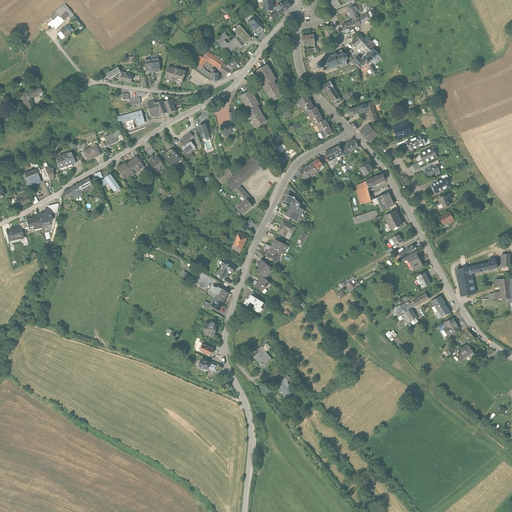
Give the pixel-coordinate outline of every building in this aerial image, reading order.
[(265,6),(264,0),(256,0),(253,1),(254,10),(257,9),(261,7),(265,6)] [(264,0),(265,6),(266,14),(273,13),(275,13),(275,11),(273,0),(264,0)] [(337,1),(332,4),(336,11),(341,8),(337,1)] [(292,8),(289,4),(284,8),(282,6),(275,11),(275,13),(273,13),(273,15),(274,15),(271,17),(275,22),(292,8)] [(77,23),(79,20),(69,7),(60,15),(54,20),(56,22),(52,26),(56,30),(57,29),(59,30),(68,23),(72,18),(77,23)] [(357,29),(362,27),(359,21),(357,15),(355,10),(349,12),(354,23),(357,29)] [(359,21),(362,27),(372,21),(369,15),(359,21)] [(262,29),(264,27),(256,19),(249,24),(257,33),(256,34),(259,37),(265,32),(262,29)] [(354,30),(357,29),(354,23),(347,26),(343,28),(347,37),(355,33),(354,30)] [(62,36),(66,42),(77,33),(73,27),(62,36)] [(236,34),(246,46),(252,40),(242,28),(236,34)] [(227,35),(218,43),(225,51),(226,50),(230,56),(238,49),(240,51),(244,47),(237,40),(230,46),(227,42),(230,39),(227,35)] [(303,39),(304,48),(316,46),(315,37),(303,39)] [(360,45),(369,55),(373,51),(376,48),(368,39),(365,42),(361,38),(352,46),(355,49),(360,45)] [(369,55),(364,59),(369,63),(371,65),(379,57),(373,51),(369,55)] [(317,68),(319,73),(319,72),(319,73),(320,73),(320,72),(323,71),(324,72),(325,73),(326,73),(327,73),(328,74),(328,73),(332,71),(332,72),(333,72),(333,71),(336,70),(337,70),(337,69),(341,68),(342,70),(348,67),(347,64),(347,63),(347,64),(348,64),(347,63),(348,61),(349,61),(349,60),(348,60),(347,58),(348,57),(347,57),(345,56),(344,56),(342,53),(343,53),(343,52),(336,55),(337,57),(333,58),(332,58),(332,59),(328,60),(328,59),(327,60),(328,60),(324,62),(324,61),(323,61),(323,62),(322,63),(321,64),(322,65),(321,65),(321,66),(318,67),(318,66),(317,67),(318,67),(317,68),(318,68),(317,68)] [(228,77),(232,72),(228,69),(230,68),(226,65),(216,58),(210,53),(206,60),(209,63),(221,71),(220,72),(228,77)] [(154,58),(154,62),(156,74),(163,73),(160,57),(154,58)] [(209,63),(206,60),(203,58),(200,62),(199,62),(197,65),(199,67),(196,71),(210,81),(214,83),(214,77),(203,69),(209,63)] [(369,63),(364,59),(361,61),(359,58),(354,62),(356,67),(357,66),(361,70),(369,63)] [(154,62),(147,63),(149,76),(156,74),(154,62)] [(236,62),(230,68),(228,69),(232,72),(234,71),(238,67),(240,69),(241,68),(240,66),(236,62)] [(258,73),(267,87),(275,82),(275,83),(277,81),(268,66),(258,73)] [(171,68),(167,80),(185,85),(186,78),(187,78),(188,73),(171,68)] [(110,76),(113,81),(117,78),(123,81),(124,75),(123,75),(124,74),(121,70),(110,76)] [(124,82),(134,84),(135,79),(129,77),(130,75),(125,74),(124,75),(123,81),(124,82)] [(265,88),(274,103),(284,97),(275,83),(275,82),(267,87),(265,88)] [(331,84),(322,89),(326,94),(327,93),(336,107),(343,103),(334,89),(331,84)] [(21,103),(25,112),(31,110),(26,100),(38,94),(36,90),(19,98),(21,103)] [(242,98),(251,113),(259,108),(261,106),(252,92),(242,98)] [(303,109),(312,104),(308,97),(299,102),(303,109)] [(170,114),(170,115),(178,112),(176,105),(174,101),(166,104),(170,114)] [(382,114),(378,102),(350,112),(352,118),(368,112),(371,121),(377,119),(376,115),(382,114)] [(150,105),(153,118),(157,117),(158,119),(162,117),(161,117),(158,105),(158,103),(150,105)] [(161,117),(162,117),(170,114),(166,104),(166,103),(158,105),(161,117)] [(312,104),(303,109),(306,115),(308,114),(315,111),(312,104)] [(251,113),(249,114),(257,129),(268,123),(259,108),(251,113)] [(315,111),(308,114),(312,121),(321,116),(318,109),(315,111)] [(145,117),(144,113),(123,118),(124,124),(128,123),(130,131),(137,129),(135,121),(138,120),(140,126),(147,124),(147,123),(145,117)] [(315,127),(318,126),(324,123),(321,116),(312,121),(315,127)] [(321,133),(330,128),(327,122),(324,123),(318,126),(321,133)] [(301,123),(295,126),(298,131),(303,128),(301,123)] [(352,127),(356,132),(362,127),(358,123),(352,127)] [(223,127),(226,138),(231,136),(231,135),(234,134),(232,130),(235,129),(234,124),(232,124),(223,127)] [(394,129),(399,140),(411,135),(407,124),(394,129)] [(207,125),(200,128),(204,139),(211,137),(207,125)] [(366,139),(371,144),(378,137),(374,132),(369,126),(361,133),(366,139)] [(333,135),(330,128),(321,133),(324,139),(333,135)] [(122,132),(117,134),(121,142),(125,140),(122,132)] [(108,148),(121,142),(117,134),(108,138),(109,141),(105,143),(108,148)] [(181,142),(185,147),(190,143),(192,142),(193,143),(197,140),(196,138),(195,137),(192,134),(181,142)] [(411,149),(412,151),(426,146),(424,141),(423,140),(422,140),(421,140),(420,137),(406,143),(408,148),(409,149),(410,149),(411,149)] [(193,143),(192,142),(190,143),(190,144),(186,148),(187,149),(185,150),(189,155),(197,149),(193,144),(193,143)] [(356,142),(347,145),(348,146),(351,153),(359,149),(356,142)] [(92,161),(103,155),(99,146),(86,152),(88,156),(89,155),(92,161)] [(348,146),(341,149),(344,155),(345,157),(351,154),(350,153),(351,153),(348,146)] [(333,151),(337,159),(344,155),(341,149),(340,147),(333,151)] [(166,156),(175,167),(183,161),(175,150),(166,156)] [(420,155),(424,164),(436,159),(432,150),(420,155)] [(339,162),(337,159),(333,151),(326,154),(330,162),(334,160),(336,164),(339,162)] [(63,169),(78,164),(74,153),(59,158),(63,169)] [(158,172),(166,167),(157,153),(155,155),(158,159),(152,163),(154,166),(153,167),(157,172),(157,171),(158,172)] [(132,163),(129,165),(135,173),(137,175),(142,171),(144,173),(148,171),(146,168),(147,168),(143,163),(139,158),(135,161),(135,160),(132,163)] [(250,202),(253,200),(241,186),(263,168),(255,158),(251,163),(252,164),(235,178),(228,184),(235,192),(238,189),(248,201),(248,200),(250,202)] [(319,160),(313,165),(319,173),(326,168),(319,160)] [(422,172),(425,171),(437,166),(439,164),(438,161),(421,169),(422,172)] [(129,165),(128,164),(119,170),(123,175),(126,179),(135,173),(129,165)] [(364,168),(361,170),(366,177),(374,171),(369,164),(364,168)] [(316,175),(319,173),(313,165),(309,167),(301,171),(304,177),(305,176),(307,180),(316,175)] [(425,171),(428,178),(440,172),(437,166),(425,171)] [(46,180),(57,176),(53,168),(47,170),(46,167),(42,169),(45,177),(46,180)] [(235,175),(230,168),(218,179),(223,185),(227,182),(228,184),(235,178),(234,176),(235,175)] [(38,183),(33,170),(22,174),(27,187),(38,183)] [(40,170),(37,171),(41,182),(46,180),(45,177),(43,177),(40,170)] [(100,181),(107,179),(104,172),(98,174),(100,181)] [(107,179),(104,181),(106,186),(110,183),(117,192),(119,191),(120,192),(122,189),(122,188),(118,182),(119,181),(117,178),(116,179),(113,175),(107,179)] [(384,176),(366,183),(369,189),(386,181),(384,176)] [(95,184),(91,179),(80,185),(83,190),(85,194),(95,188),(94,185),(95,184)] [(443,191),(450,187),(446,179),(439,182),(443,191)] [(436,194),(443,191),(439,182),(431,185),(436,194)] [(368,189),(369,189),(366,183),(356,187),(361,205),(372,202),(368,189)] [(83,190),(80,185),(64,195),(67,201),(75,196),(76,198),(79,198),(85,195),(85,194),(83,190)] [(389,208),(394,206),(388,194),(374,201),(376,207),(379,205),(382,211),(389,208)] [(437,206),(439,211),(445,208),(444,208),(449,206),(447,202),(452,199),(449,194),(438,200),(440,204),(437,206)] [(12,202),(15,207),(27,202),(25,197),(23,198),(22,196),(20,197),(20,199),(12,202)] [(294,198),(289,196),(286,202),(294,205),(300,208),(301,205),(296,200),(296,199),(296,198),(295,198),(294,198)] [(248,201),(239,208),(245,215),(254,207),(250,202),(248,200),(248,201)] [(46,206),(46,210),(47,210),(48,214),(54,213),(56,205),(55,204),(46,206)] [(300,208),(294,205),(293,208),(292,207),(290,210),(302,217),(305,211),(300,208)] [(42,214),(36,216),(39,228),(48,225),(47,221),(50,221),(48,214),(47,210),(46,210),(41,211),(42,214)] [(302,217),(290,210),(287,216),(299,222),(302,217)] [(357,224),(379,218),(378,214),(379,214),(378,210),(355,216),(357,224)] [(397,227),(402,224),(396,212),(391,214),(385,217),(389,224),(386,226),(389,231),(397,227)] [(449,213),(439,218),(442,225),(447,223),(448,225),(454,222),(449,213)] [(39,228),(36,216),(31,217),(31,218),(23,220),(24,222),(25,228),(26,230),(30,229),(31,230),(39,228)] [(251,222),(248,224),(252,229),(254,227),(257,225),(253,220),(251,222)] [(297,228),(284,221),(278,233),(287,238),(290,232),(294,234),(297,228)] [(447,223),(442,225),(439,227),(442,233),(450,228),(448,225),(447,223)] [(18,240),(21,239),(19,229),(18,227),(3,231),(6,242),(11,240),(17,238),(18,240)] [(305,232),(300,242),(304,245),(309,235),(305,232)] [(241,233),(237,241),(246,245),(249,236),(241,233)] [(395,245),(402,240),(399,235),(392,239),(395,245)] [(242,254),(246,245),(237,241),(234,250),(242,254)] [(276,241),(273,247),(285,253),(287,250),(286,247),(287,246),(276,241)] [(401,258),(416,249),(414,245),(412,246),(412,245),(404,250),(400,253),(399,254),(401,258)] [(283,258),(285,253),(273,247),(269,256),(272,257),(271,259),(278,262),(280,257),(281,257),(283,258)] [(408,259),(414,271),(423,266),(417,254),(418,253),(416,249),(401,258),(403,262),(408,259)] [(500,266),(509,266),(509,255),(500,255),(500,266)] [(171,259),(169,264),(174,267),(177,262),(171,259)] [(485,261),(485,264),(456,270),(460,296),(475,294),(471,274),(497,269),(494,259),(485,261)] [(230,263),(226,260),(225,262),(226,263),(225,265),(224,265),(225,266),(220,274),(226,278),(228,275),(230,273),(232,275),(234,272),(238,267),(235,266),(230,263)] [(264,276),(267,278),(275,270),(265,261),(260,266),(262,269),(259,271),(264,276)] [(423,288),(430,284),(424,272),(417,276),(423,288)] [(267,278),(264,276),(261,279),(262,280),(260,282),(257,286),(264,291),(266,293),(267,293),(269,291),(269,290),(266,288),(272,282),(267,278)] [(511,278),(495,280),(496,287),(499,287),(499,292),(493,292),(493,293),(493,299),(501,298),(501,301),(510,300),(510,302),(511,301),(511,278)] [(342,283),(340,284),(342,287),(343,288),(345,286),(347,285),(351,290),(356,287),(351,279),(350,280),(349,279),(347,280),(346,280),(342,283)] [(220,293),(218,298),(226,302),(231,292),(217,285),(215,290),(220,293)] [(220,293),(215,290),(213,289),(211,294),(218,298),(220,293)] [(247,303),(259,311),(265,302),(258,298),(259,296),(255,292),(250,296),(252,298),(251,300),(249,299),(247,303)] [(425,293),(415,300),(413,301),(416,306),(429,299),(425,293)] [(440,295),(431,301),(434,306),(435,305),(438,311),(435,313),(438,319),(450,312),(440,295)] [(226,302),(218,298),(213,306),(221,310),(226,302)] [(413,301),(415,300),(414,298),(394,307),(395,310),(395,311),(398,317),(399,316),(403,323),(406,321),(406,322),(416,316),(412,309),(416,306),(413,301)] [(443,329),(447,335),(459,328),(456,324),(456,325),(455,323),(456,323),(456,322),(456,321),(455,321),(454,321),(452,318),(444,322),(444,323),(438,327),(440,331),(443,329)] [(208,323),(206,332),(213,333),(213,335),(217,334),(219,324),(216,324),(217,322),(213,321),(213,323),(208,323)] [(459,338),(465,332),(463,330),(456,336),(458,339),(459,338)] [(468,330),(465,332),(459,338),(463,342),(466,339),(468,342),(474,338),(468,330)] [(202,338),(198,349),(212,356),(213,353),(214,353),(215,353),(215,352),(216,351),(215,351),(215,350),(216,348),(210,345),(211,342),(202,338)] [(256,358),(264,367),(269,363),(268,362),(273,358),(267,351),(272,347),(268,342),(263,347),(263,346),(259,349),(261,351),(256,355),(257,357),(256,358)] [(455,355),(460,361),(468,355),(470,357),(474,354),(473,351),(468,345),(455,355)] [(477,358),(482,364),(487,359),(483,354),(477,358)] [(204,358),(200,365),(206,368),(206,369),(207,370),(209,369),(210,367),(216,370),(218,365),(204,358)] [(291,402),(300,395),(297,392),(299,391),(294,386),(293,387),(288,381),(292,378),(289,375),(277,385),(286,396),(287,394),(293,400),(291,402)]
